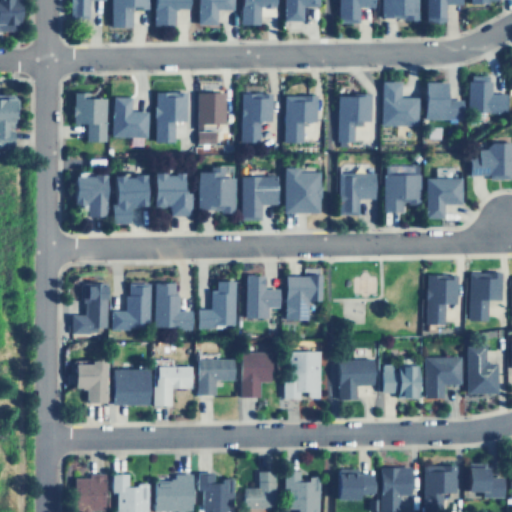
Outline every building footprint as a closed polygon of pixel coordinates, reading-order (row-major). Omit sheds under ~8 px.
[(0,0),(0,30),(14,30),(13,0),(0,0)] [(66,0),(66,17),(85,17),(85,0),(66,0)] [(106,0),(107,25),(128,25),(128,8),(149,8),(149,24),(170,24),(171,7),(184,8),(184,0),(106,0)] [(212,22),(212,8),(229,8),(229,0),(192,0),(193,23),(212,22)] [(278,0),(278,20),(299,20),(299,5),(315,6),(315,0),(278,0)] [(335,0),(335,21),(356,21),(357,6),(371,6),(371,0),(335,0)] [(416,18),(416,0),(378,0),(378,17),(416,18)] [(463,0),(423,0),(423,21),(443,21),(443,2),(463,2),(463,0)] [(503,111),(503,92),(487,92),(487,74),(465,75),(465,111),(503,111)] [(378,124),(416,123),(416,96),(398,96),(397,80),(377,80),(378,124)] [(421,118),(460,119),(460,99),(443,98),(444,81),(421,80),(421,118)] [(151,91),(151,141),(171,141),(171,120),(184,120),(183,90),(151,91)] [(82,140),(102,140),(103,97),(84,96),(84,91),(69,91),(68,122),(82,122),(82,140)] [(222,91),(193,91),(194,129),(201,129),(201,122),(222,122),(222,91)] [(268,91),(236,92),(237,142),(256,141),(256,120),(268,120),(268,91)] [(0,147),(8,148),(11,110),(13,110),(14,95),(0,93),(0,147)] [(333,93),(333,141),(350,141),(350,120),(366,120),(367,94),(333,93)] [(279,94),(280,141),(300,141),(299,120),(313,120),(312,94),(279,94)] [(127,96),(109,95),(108,135),(144,136),(145,111),(127,110),(127,96)] [(193,142),(213,142),(212,130),(193,131),(193,142)] [(509,178),(508,141),(484,141),(484,148),(473,148),(474,154),(465,154),(466,175),(486,174),(486,179),(509,178)] [(380,211),(399,211),(399,203),(416,203),(416,173),(406,172),(406,164),(380,164),(380,211)] [(193,171),(194,210),(232,209),(231,176),(220,176),(220,165),(205,165),(205,170),(193,171)] [(280,212),(317,211),(317,170),(295,171),(295,166),(280,166),(280,212)] [(181,172),(149,171),(149,206),(166,206),(166,214),(188,214),(189,189),(181,189),(181,172)] [(334,172),(335,213),(355,213),(355,197),(371,197),(370,171),(334,172)] [(109,174),(110,203),(106,203),(107,222),(125,222),(125,206),(143,205),(142,173),(109,174)] [(82,214),(100,215),(100,174),(69,174),(68,204),(82,204),(82,214)] [(236,175),(238,218),(258,217),(257,203),(273,203),(272,174),(236,175)] [(421,217),(440,217),(440,202),(458,202),(458,177),(422,176),(421,217)] [(316,300),(317,267),(301,267),(301,275),(281,274),(280,318),(304,318),(304,299),(316,300)] [(497,299),(497,271),(465,270),(464,318),(484,319),(484,298),(497,299)] [(241,316),(264,317),(264,306),(275,306),(276,288),(260,287),(260,274),(241,273),(241,316)] [(421,323),(440,323),(440,302),(454,303),(454,273),(421,273),(421,323)] [(232,325),(231,279),(212,279),(212,288),(206,288),(207,308),(193,308),(194,326),(232,325)] [(67,332),(94,332),(94,326),(102,326),(102,281),(80,281),(80,313),(67,313),(67,332)] [(146,281),(123,282),(123,309),(108,309),(108,327),(147,327),(146,281)] [(151,327),(188,327),(188,309),(174,309),(173,281),(151,281),(151,327)] [(494,392),(493,362),(481,362),(481,344),(462,345),(463,393),(494,392)] [(280,397),(297,398),(297,390),(304,390),(304,396),(316,396),(317,350),(285,349),(284,379),(280,379),(280,397)] [(236,351),(237,396),(257,395),(256,380),(269,380),(267,350),(236,351)] [(458,383),(457,355),(420,356),(421,396),(440,396),(440,383),(458,383)] [(230,378),(231,358),(194,357),(193,393),(212,393),(212,378),(230,378)] [(333,358),(334,398),(352,397),(352,384),(369,383),(368,358),(333,358)] [(101,401),(100,360),(68,361),(69,388),(81,387),(81,401),(101,401)] [(150,404),(167,404),(167,387),(187,387),(188,365),(151,364),(150,404)] [(377,394),(412,394),(412,364),(377,364),(377,394)] [(144,403),(144,368),(108,367),(107,403),(144,403)] [(479,496),(500,496),(500,476),(481,476),(481,462),(461,462),(462,490),(479,490),(479,496)] [(420,464),(421,510),(440,509),(440,492),(454,491),(453,463),(420,464)] [(376,466),(376,498),(370,498),(370,511),(396,510),(396,494),(406,493),(406,465),(376,466)] [(354,498),(354,493),(369,493),(369,472),(353,472),(353,467),(331,467),(331,498),(354,498)] [(271,469),(254,470),(255,486),(240,487),(241,508),(272,507),(271,469)] [(297,470),(281,470),(281,488),(286,488),(286,508),(295,508),(295,511),(316,511),(316,477),(297,477),(297,470)] [(230,511),(230,479),(211,479),(211,471),(193,471),(193,490),(199,490),(199,510),(208,510),(208,511),(230,511)] [(188,472),(169,473),(170,479),(151,480),(151,510),(189,509),(188,472)] [(109,473),(109,491),(114,491),(115,511),(146,511),(146,483),(125,483),(125,473),(109,473)] [(67,511),(99,511),(99,475),(67,475),(67,511)]
